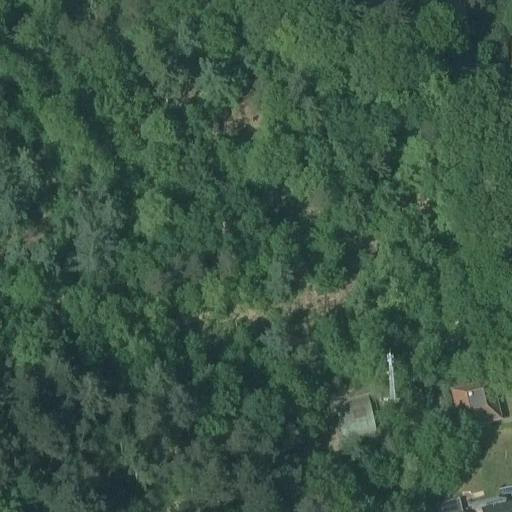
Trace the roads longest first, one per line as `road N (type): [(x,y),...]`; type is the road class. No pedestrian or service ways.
road 1 (track): [(465,89),(0,361)]
road 2 (unknown): [(0,62),(27,81),(139,65),(193,28),(280,33),(413,102),(465,89)]
road 3 (track): [(65,323),(362,511)]
road 4 (residential): [(511,324),(465,89),(459,0)]
road 5 (track): [(331,0),(465,89)]
